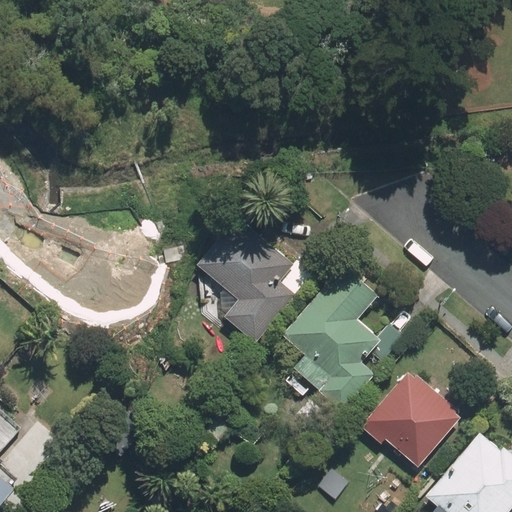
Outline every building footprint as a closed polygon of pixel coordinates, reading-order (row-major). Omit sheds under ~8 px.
[(279,280),(293,263),(237,216),(196,265),(237,299),(223,316),(255,343),(296,294),(279,280)] [(279,280),(296,294),(318,269),(300,254),(293,263),(279,280)] [(342,265),(280,334),(304,355),(292,368),(340,411),(374,373),(361,361),(371,349),(383,360),(404,336),(389,323),(378,336),(358,318),(377,297),(342,265)] [(384,438),(417,467),(463,413),(417,373),(414,376),(407,371),(364,422),(366,423),(362,428),(379,443),(384,438)] [(500,449),(479,432),(424,496),(436,506),(431,511),(506,511),(511,506),(511,453),(503,446),(500,449)] [(0,504),(16,486),(0,472),(0,504)]
